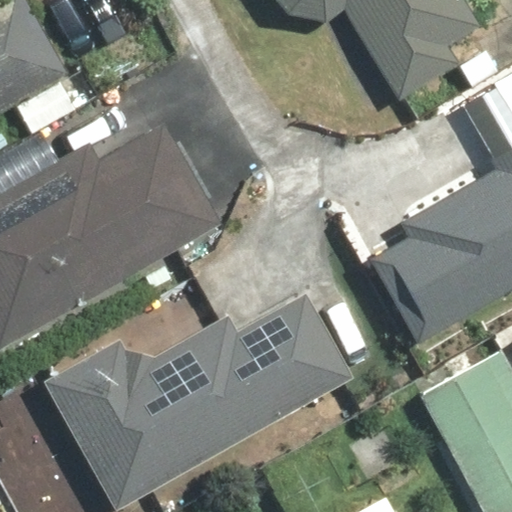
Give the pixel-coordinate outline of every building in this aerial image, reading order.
[(0,113),(14,105),(29,131),(71,108),(57,83),(65,79),(21,0),(1,0),(0,1),(0,113)] [(83,0),(42,0),(75,58),(107,41),(83,0)] [(260,0),(262,2),(264,5),(266,8),(269,11),(271,14),(274,17),(277,19),(281,21),(284,23),(288,24),(292,25),(295,26),(299,27),(303,27),(307,27),(311,27),(315,26),(336,12),(392,100),(449,63),(441,50),(477,26),(460,0),(260,0)] [(71,153),(0,193),(0,346),(213,227),(159,132),(83,175),(71,153)] [(511,155),(397,222),(406,237),(366,261),(414,343),(511,285),(511,155)] [(127,336),(39,385),(109,509),(352,373),(308,294),(239,333),(230,317),(144,365),(127,336)] [(511,379),(498,353),(416,397),(478,511),(504,511),(511,508),(511,379)]
